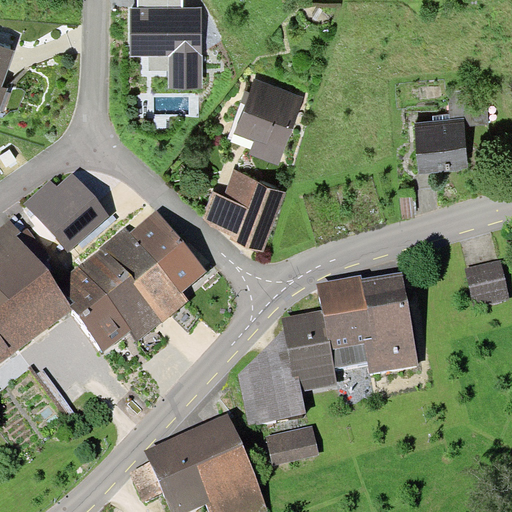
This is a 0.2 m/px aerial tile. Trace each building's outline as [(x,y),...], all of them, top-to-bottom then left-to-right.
[(137,7),(130,7),(130,56),(169,56),(169,89),(203,89),(202,7),(183,7),(137,7)] [(16,50),(0,44),(0,110),(8,89),(2,87),(16,50)] [(303,97),(254,79),(234,134),(253,141),(249,154),(279,165),(303,97)] [(433,121),(414,123),(419,174),(469,169),(464,118),(450,119),(433,121)] [(17,160),(10,149),(0,155),(0,157),(7,167),(17,160)] [(214,192),(202,220),(233,233),(230,239),(263,252),(287,192),(234,170),(224,195),(214,192)] [(51,180),(24,203),(68,253),(110,215),(72,173),(56,187),(51,180)] [(127,227),(101,248),(162,321),(163,322),(189,301),(182,292),(207,271),(157,211),(131,232),(127,227)] [(11,220),(0,227),(0,363),(74,309),(56,285),(18,235),(21,233),(11,220)] [(162,321),(101,248),(56,285),(74,309),(103,351),(131,330),(138,341),(162,321)] [(502,259),(464,268),(472,305),(510,296),(502,259)] [(322,310),(282,318),(284,328),(293,377),(300,376),(303,391),(339,384),(335,366),(368,360),(371,374),(420,365),(402,271),(362,279),(361,275),(317,283),(322,310)] [(293,377),(284,328),(237,374),(248,425),(306,414),(303,391),(300,376),(293,377)] [(229,414),(145,449),(150,462),(129,472),(143,503),(164,493),(171,511),(190,511),(207,505),(209,511),(267,511),(269,511),(229,414)] [(312,425),(266,436),(273,466),(319,456),(312,425)]
